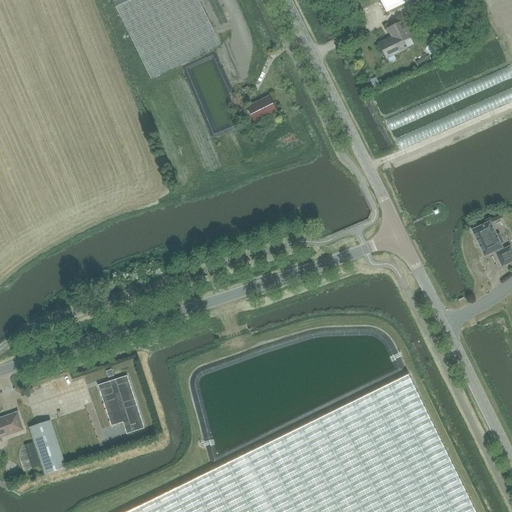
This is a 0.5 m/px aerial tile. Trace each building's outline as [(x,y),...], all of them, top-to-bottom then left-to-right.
[(112,0),(151,80),(221,45),(198,0),(112,0)] [(380,0),(387,12),(411,0),(380,0)] [(388,28),(393,37),(379,44),(386,58),(407,48),(403,41),(411,38),(403,21),(388,28)] [(255,123),(277,112),(269,96),(247,107),(255,123)] [(490,222),(473,230),(485,255),(497,250),(498,253),(502,251),(500,248),(502,248),(500,244),(503,243),(499,235),(496,236),(490,222)] [(498,253),(496,254),(502,266),(511,261),(511,252),(510,247),(502,251),(498,253)] [(127,375),(97,385),(111,425),(123,421),(127,433),(144,427),(127,375)] [(475,511),(409,376),(130,511),(475,511)] [(87,394),(93,391),(89,382),(83,384),(87,394)] [(0,441),(1,441),(0,437),(23,430),(17,413),(0,419),(1,423),(0,423),(0,441)] [(66,468),(50,420),(29,427),(45,475),(66,468)]
